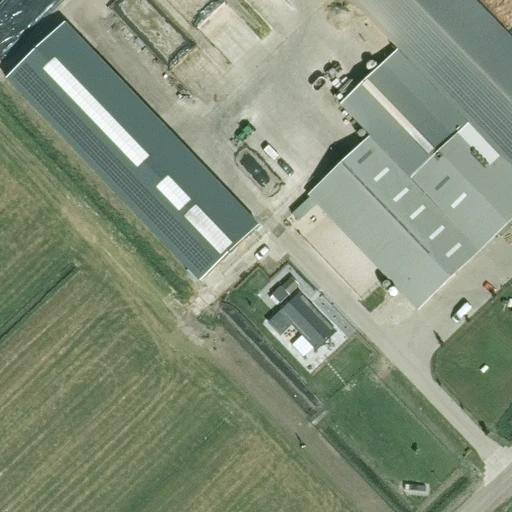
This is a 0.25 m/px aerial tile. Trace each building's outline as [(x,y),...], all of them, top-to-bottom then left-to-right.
[(116,0),(115,1),(143,36),(159,23),(140,0),(116,0)] [(167,0),(196,34),(222,13),(211,0),(167,0)] [(350,0),(357,7),(501,156),(488,168),(387,62),(340,105),(371,137),(309,196),(418,310),(477,253),(478,253),(497,235),(492,229),(510,212),(511,213),(511,43),(505,36),(470,0),(350,0)] [(179,113),(186,106),(95,9),(75,29),(127,84),(140,72),(179,113)] [(199,283),(257,227),(64,25),(6,80),(199,283)] [(241,170),(256,186),(279,166),(263,150),(241,170)]
